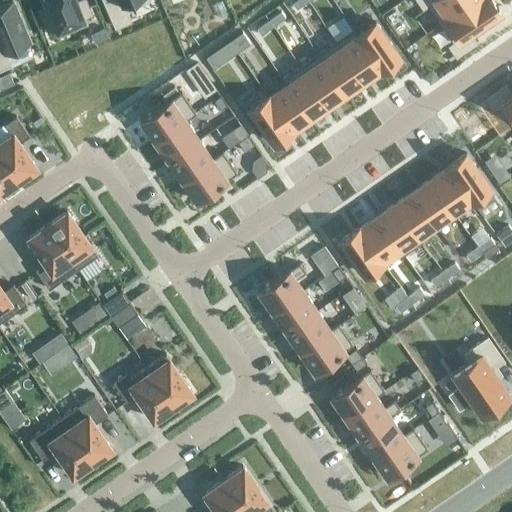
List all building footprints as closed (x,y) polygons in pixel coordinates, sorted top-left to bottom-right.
[(44,0),(49,11),(41,14),(47,29),(55,26),(57,30),(83,19),(82,18),(91,14),(85,0),(77,0),(75,1),(74,0),(44,0)] [(102,0),(115,27),(130,20),(125,10),(147,0),(102,0)] [(296,11),(308,2),(306,0),(297,0),(291,4),(296,11)] [(427,4),(440,22),(472,0),(416,0),(422,7),(427,4)] [(472,0),(440,22),(453,41),(448,45),(456,56),(476,42),(469,32),(499,11),(497,7),(498,7),(497,5),(496,6),(491,0),(472,0)] [(0,69),(33,56),(28,43),(29,42),(11,1),(0,5),(0,69)] [(273,27),(285,19),(280,12),(268,20),(273,27)] [(260,35),(273,27),(268,20),(256,29),(260,35)] [(357,33),(356,34),(380,68),(398,55),(375,21),(357,33)] [(353,27),(334,40),(362,80),(378,68),(379,69),(380,68),(356,34),(357,33),(353,27)] [(104,29),(90,35),(95,46),(109,39),(104,29)] [(233,45),(237,51),(249,43),(245,36),(233,45)] [(334,40),(317,53),(344,92),(362,80),(334,40)] [(225,60),(237,51),(233,45),(220,53),(225,60)] [(317,53),(299,65),(326,104),(344,92),(317,53)] [(196,62),(186,69),(193,79),(204,72),(196,62)] [(299,65),(280,78),(285,84),(286,84),(308,116),(326,104),(299,65)] [(0,88),(13,82),(8,71),(0,75),(0,88)] [(269,95),(268,96),(291,129),(292,129),(291,128),(308,116),(286,84),(285,84),(269,95)] [(498,106),(511,125),(511,123),(511,93),(505,84),(484,98),(492,110),(498,106)] [(264,89),(245,102),(272,142),(291,129),(268,96),(269,95),(264,89)] [(181,91),(140,120),(154,140),(185,118),(186,119),(195,112),(181,91)] [(220,95),(213,99),(220,109),(227,105),(220,95)] [(11,133),(0,140),(0,156),(17,180),(36,167),(19,142),(29,135),(15,115),(4,123),(11,133)] [(185,118),(154,140),(167,160),(199,138),(186,119),(185,118)] [(247,134),(237,141),(244,151),(254,144),(247,134)] [(199,138),(167,160),(181,180),(213,159),(212,157),(199,138)] [(213,159),(181,180),(195,200),(236,172),(222,151),(212,157),(213,159)] [(465,152),(447,165),(470,198),(469,199),(473,206),(493,192),(465,152)] [(0,191),(17,180),(0,156),(0,191)] [(446,166),(429,178),(452,211),(469,199),(470,198),(447,165),(446,165),(446,166)] [(502,169),(492,176),(499,186),(509,179),(502,169)] [(429,178),(412,190),(434,223),(452,211),(429,178)] [(412,190),(394,202),(416,235),(417,235),(434,223),(412,190)] [(394,202),(376,215),(399,247),(398,248),(402,255),(422,241),(417,235),(416,235),(394,202)] [(66,210),(47,224),(77,268),(97,255),(79,229),(66,210)] [(359,226),(358,226),(381,260),(382,260),(382,259),(398,248),(399,247),(376,215),(359,226)] [(77,268),(47,224),(27,237),(44,262),(34,269),(48,288),(77,268)] [(358,226),(339,239),(363,273),(381,260),(358,226)] [(495,235),(500,242),(511,233),(511,232),(508,227),(495,235)] [(477,248),(482,254),(494,246),(490,239),(477,248)] [(477,248),(465,256),(470,263),(482,254),(477,248)] [(330,255),(317,264),(324,274),(337,265),(330,255)] [(298,262),(257,290),(271,311),(303,289),(295,278),(305,271),(298,262)] [(454,264),(442,272),(447,279),(459,270),(454,264)] [(338,265),(331,270),(338,280),(345,276),(338,265)] [(442,272),(430,281),(434,287),(447,279),(442,272)] [(0,321),(26,304),(12,284),(2,291),(0,287),(0,321)] [(406,297),(411,303),(423,295),(419,288),(406,297)] [(303,289),(271,311),(285,331),(317,309),(303,289)] [(112,307),(120,319),(141,305),(132,293),(112,307)] [(359,296),(349,303),(355,312),(365,305),(359,296)] [(394,305),(399,312),(411,303),(406,297),(394,305)] [(98,300),(89,307),(97,319),(107,313),(98,300)] [(141,305),(120,319),(128,330),(148,316),(141,305)] [(317,309),(285,331),(299,351),(330,329),(330,328),(317,309)] [(330,329),(299,351),(313,371),(352,344),(338,323),(330,328),(330,329)] [(59,331),(51,337),(59,348),(67,343),(59,331)] [(461,386),(449,395),(459,410),(471,401),(480,413),(481,412),(483,415),(495,407),(493,404),(509,393),(491,368),(503,360),(487,336),(463,352),(470,362),(453,374),(461,386)] [(86,340),(73,348),(81,361),(90,356),(91,348),(86,340)] [(59,348),(55,351),(63,364),(75,355),(67,343),(59,348)] [(355,347),(345,354),(351,363),(361,356),(355,347)] [(165,353),(146,366),(172,405),(192,392),(165,353)] [(361,356),(351,363),(355,370),(366,363),(361,356)] [(172,405),(146,366),(127,379),(123,373),(112,381),(126,401),(135,394),(153,419),(172,405)] [(417,366),(408,372),(415,382),(424,377),(417,366)] [(369,369),(330,396),(344,416),(375,394),(376,395),(384,390),(369,369)] [(0,414),(2,417),(17,406),(4,389),(0,391),(0,414)] [(61,417),(91,461),(111,448),(94,423),(107,414),(93,394),(61,417)] [(375,394),(344,416),(358,436),(389,415),(390,415),(399,408),(393,399),(383,406),(376,395),(375,394)] [(431,401),(424,405),(431,415),(437,411),(431,401)] [(437,411),(431,415),(437,425),(444,421),(437,411)] [(389,415),(358,436),(372,456),(403,435),(402,434),(390,415),(389,415)] [(55,450),(72,474),(91,461),(61,417),(28,439),(42,459),(55,450)] [(403,435),(372,456),(386,476),(417,455),(427,448),(412,427),(402,434),(403,435)] [(242,465),(222,479),(245,511),(269,511),(272,510),(242,465)] [(216,511),(245,511),(222,479),(203,492),(216,511)]
